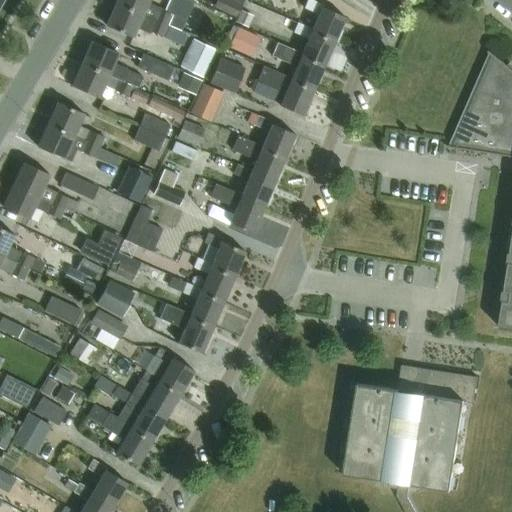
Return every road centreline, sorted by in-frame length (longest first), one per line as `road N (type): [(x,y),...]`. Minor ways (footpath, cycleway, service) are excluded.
road 1 (residential): [(152,511),(280,275),(387,0)]
road 2 (tertiary): [(0,122),(70,0)]
